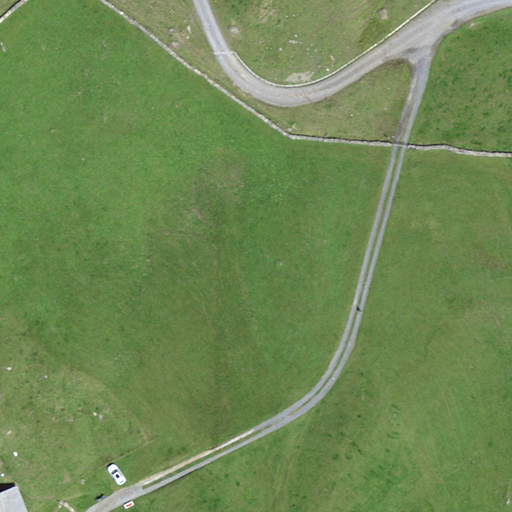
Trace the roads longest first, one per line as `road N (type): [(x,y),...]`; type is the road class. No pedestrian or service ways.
road 1 (track): [(423,32),(412,106),(342,366),(306,408),(102,511)]
road 2 (unclassified): [(511,0),(472,7),(320,89),(287,97),(254,90),(231,66),(198,0)]
